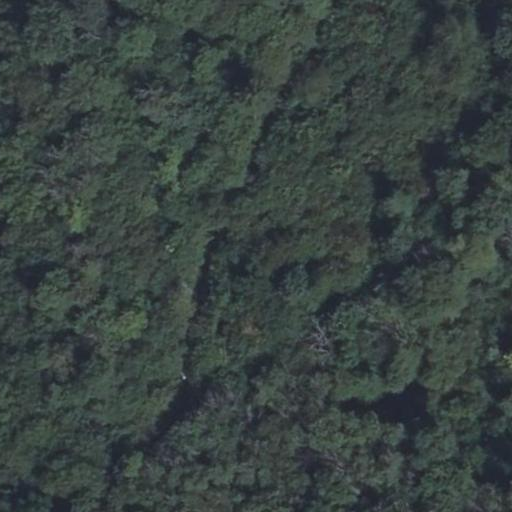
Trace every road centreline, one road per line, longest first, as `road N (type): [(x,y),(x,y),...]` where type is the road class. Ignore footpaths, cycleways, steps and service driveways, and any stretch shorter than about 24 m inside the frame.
road 1 (track): [(184,421),(200,296),(224,227),(261,143),(347,0)]
road 2 (track): [(184,421),(319,329),(511,178)]
road 3 (track): [(72,511),(184,421)]
